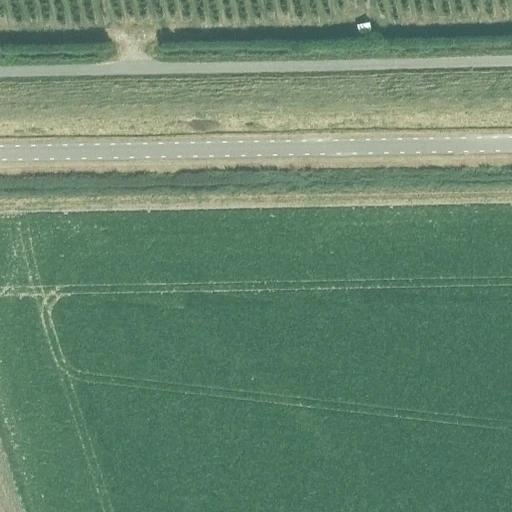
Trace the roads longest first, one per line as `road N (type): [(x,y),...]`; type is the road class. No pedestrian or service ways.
road 1 (unclassified): [(0,75),(511,63)]
road 2 (tertiary): [(511,149),(0,157)]
